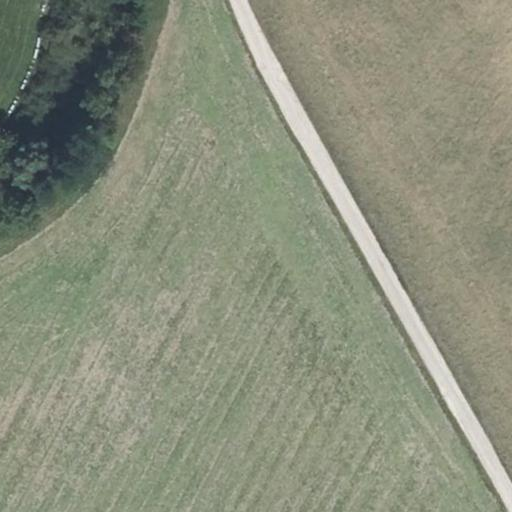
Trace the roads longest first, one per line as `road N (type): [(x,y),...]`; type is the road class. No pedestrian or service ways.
road 1 (track): [(243,0),(511,502)]
road 2 (track): [(145,0),(88,160),(0,237)]
